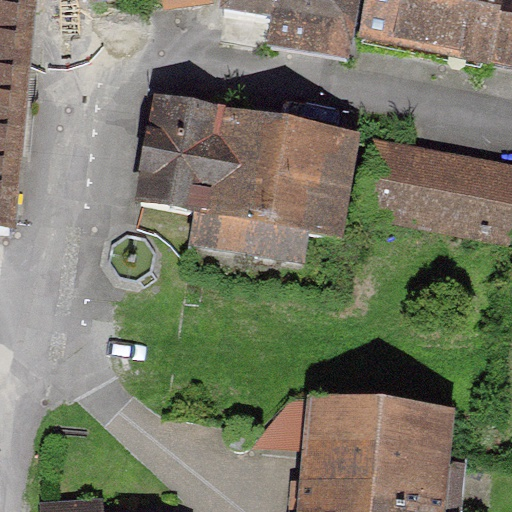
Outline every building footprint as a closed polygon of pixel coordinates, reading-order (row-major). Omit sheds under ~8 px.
[(0,0),(0,238),(12,239),(24,113),(34,0),(0,0)] [(92,0),(95,10),(145,0),(92,0)] [(354,0),(222,0),(219,26),(347,46),(354,0)] [(511,0),(364,0),(356,44),(511,73),(511,0)] [(354,139),(156,111),(142,212),(339,240),(354,139)] [(511,200),(511,182),(387,155),(372,223),(501,251),(511,200)] [(444,511),(452,427),(317,415),(308,511),(444,511)]
